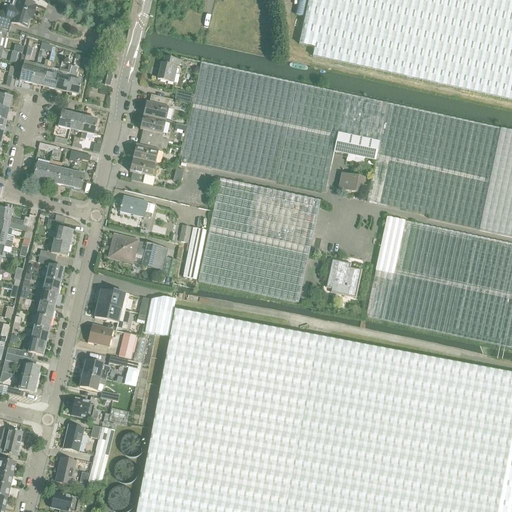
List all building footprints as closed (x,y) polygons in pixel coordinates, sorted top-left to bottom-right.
[(33,6),(34,5),(29,3),(27,0),(25,0),(24,0),(22,1),(19,0),(16,0),(14,8),(10,7),(6,20),(0,17),(0,32),(8,35),(10,28),(9,27),(10,23),(26,29),(31,14),(33,15),(32,15),(33,16),(36,7),(33,6)] [(511,0),(308,0),(298,47),(314,51),(312,59),(511,103),(511,0)] [(178,69),(180,62),(164,59),(162,65),(161,65),(157,82),(173,85),(177,69),(178,69)] [(31,85),(43,88),(49,62),(45,61),(43,67),(36,65),(34,71),(31,85)] [(43,88),(54,91),(58,77),(51,75),(53,69),(51,69),(53,63),(49,62),(43,88)] [(201,65),(180,164),(324,194),(333,152),(337,133),(379,142),(375,161),(366,202),(429,215),(428,220),(511,237),(511,132),(382,104),(201,65)] [(54,91),(66,94),(72,68),(68,67),(67,73),(59,70),(58,77),(54,91)] [(19,82),(31,85),(34,71),(22,68),(19,82)] [(76,69),(72,68),(66,94),(78,97),(82,83),(75,81),(76,75),(75,74),(76,69)] [(190,106),(192,96),(176,92),(174,102),(190,106)] [(0,96),(0,107),(9,110),(12,99),(0,96)] [(145,104),(142,118),(165,123),(169,107),(171,107),(172,102),(150,97),(148,105),(145,104)] [(0,107),(0,120),(6,122),(9,110),(0,107)] [(58,128),(70,131),(73,116),(61,113),(58,128)] [(70,131),(81,134),(85,119),(73,116),(70,131)] [(142,132),(140,140),(162,145),(162,144),(163,140),(161,140),(165,123),(142,118),(139,131),(142,132)] [(97,122),(85,119),(81,134),(80,139),(85,141),(87,135),(93,137),(97,122)] [(337,133),(333,152),(347,155),(345,162),(363,166),(365,159),(375,161),(379,142),(337,133)] [(54,144),(60,145),(66,147),(67,142),(55,139),(54,144)] [(135,147),(132,161),(155,166),(158,153),(160,153),(161,149),(162,145),(140,140),(138,148),(135,147)] [(50,152),(52,152),(58,153),(59,149),(39,145),(38,151),(50,153),(50,152)] [(94,145),(92,153),(99,154),(101,147),(94,145)] [(91,157),(76,154),(75,158),(76,158),(78,159),(78,160),(89,163),(91,157)] [(151,182),(155,166),(132,161),(129,174),(132,175),(130,183),(152,188),(153,183),(151,182)] [(56,186),(60,170),(61,165),(50,162),(48,168),(45,183),(56,186)] [(32,180),(45,183),(48,168),(36,165),(32,180)] [(72,173),(68,189),(80,192),(84,176),(77,175),(79,169),(73,167),(72,173)] [(181,181),(183,170),(177,169),(175,180),(181,181)] [(56,186),(68,189),(72,173),(60,170),(56,186)] [(361,190),(363,180),(341,176),(338,191),(357,195),(358,189),(361,190)] [(298,304),(303,280),(320,202),(220,180),(198,280),(197,282),(298,304)] [(143,219),(146,204),(136,202),(135,203),(123,200),(119,213),(143,219)] [(0,209),(0,221),(9,224),(14,226),(16,221),(10,219),(12,213),(0,209)] [(23,227),(26,228),(32,229),(35,218),(29,216),(28,220),(25,219),(23,227)] [(56,216),(54,222),(64,224),(65,219),(56,216)] [(386,219),(375,272),(392,276),(403,223),(386,219)] [(23,227),(14,226),(9,224),(0,221),(0,234),(7,236),(8,229),(25,233),(26,228),(23,227)] [(55,234),(53,241),(69,245),(72,232),(63,230),(64,224),(54,222),(48,221),(46,227),(52,229),(51,233),(55,234)] [(511,348),(511,246),(472,238),(403,223),(392,276),(375,272),(373,280),(365,318),(511,348)] [(179,243),(188,245),(191,228),(182,227),(179,243)] [(189,245),(182,279),(196,281),(206,232),(191,229),(188,244),(189,245)] [(0,234),(0,246),(4,247),(11,249),(13,244),(5,242),(7,236),(0,234)] [(132,262),(133,260),(134,256),(142,259),(140,267),(162,272),(167,251),(114,238),(109,259),(119,262),(120,259),(132,262)] [(40,252),(39,258),(55,261),(56,256),(66,258),(69,245),(53,241),(51,249),(48,248),(46,254),(40,252)] [(48,272),(46,280),(61,283),(64,270),(53,268),(55,261),(39,258),(38,264),(44,266),(43,271),(48,272)] [(332,261),(328,280),(326,289),(331,290),(330,293),(355,299),(361,272),(340,267),(341,263),(332,261)] [(46,280),(43,292),(58,295),(61,283),(46,280)] [(13,287),(0,283),(0,288),(12,291),(13,287)] [(13,287),(12,291),(10,298),(15,299),(18,288),(13,287)] [(101,291),(98,305),(125,311),(129,295),(113,292),(113,294),(101,291)] [(43,292),(40,304),(55,307),(58,295),(43,292)] [(143,299),(139,315),(147,316),(150,301),(143,299)] [(144,333),(144,334),(168,338),(175,301),(162,299),(151,301),(144,333)] [(40,304),(37,316),(52,320),(55,307),(40,304)] [(125,311),(98,305),(94,319),(118,324),(117,329),(122,330),(124,323),(122,323),(125,311)] [(7,308),(5,319),(10,321),(13,309),(7,308)] [(511,511),(511,375),(317,339),(174,312),(142,481),(136,511),(511,511)] [(37,316),(34,329),(49,332),(52,320),(37,316)] [(108,348),(112,331),(93,326),(89,343),(108,348)] [(34,329),(31,341),(46,344),(49,332),(34,329)] [(130,360),(136,337),(124,335),(119,357),(130,360)] [(11,336),(9,343),(17,345),(18,338),(11,336)] [(138,339),(132,361),(141,363),(146,340),(138,339)] [(8,349),(6,355),(32,361),(32,360),(33,355),(43,357),(46,344),(31,341),(30,349),(25,347),(24,353),(8,349)] [(6,355),(5,362),(10,363),(20,365),(19,369),(23,370),(21,378),(37,381),(40,369),(30,367),(32,361),(6,355)] [(141,365),(110,357),(109,364),(139,371),(141,365)] [(86,362),(83,375),(104,380),(106,381),(107,375),(109,374),(110,370),(109,368),(103,366),(86,362)] [(128,370),(124,385),(135,388),(139,372),(128,370)] [(83,375),(79,388),(97,392),(99,385),(104,386),(106,381),(104,380),(83,375)] [(14,389),(8,388),(7,394),(22,398),(24,392),(34,394),(37,381),(21,378),(19,385),(15,384),(14,389)] [(0,386),(0,396),(6,398),(7,394),(8,388),(0,386)] [(118,403),(120,396),(102,393),(100,399),(118,403)] [(98,412),(93,411),(94,407),(90,406),(90,404),(75,401),(71,417),(87,420),(87,418),(96,420),(98,412)] [(111,410),(108,422),(126,426),(129,414),(111,410)] [(103,423),(87,486),(101,482),(116,426),(107,424),(103,423)] [(78,453),(84,430),(68,426),(63,450),(78,453)] [(98,440),(101,429),(93,427),(90,438),(98,440)] [(9,430),(6,443),(20,446),(23,434),(9,430)] [(0,454),(17,458),(20,446),(6,443),(1,442),(0,445),(0,454)] [(70,486),(76,463),(61,459),(55,483),(70,486)] [(0,460),(0,472),(13,476),(16,464),(0,460)] [(116,462),(116,479),(135,479),(135,462),(116,462)] [(0,472),(0,484),(10,487),(13,476),(0,472)] [(86,485),(89,475),(82,473),(79,483),(86,485)] [(0,484),(0,496),(7,499),(10,487),(0,484)] [(109,508),(131,509),(132,489),(110,488),(109,508)] [(76,511),(79,499),(72,498),(53,494),(53,495),(51,496),(50,500),(52,502),(50,509),(60,511),(59,511),(76,511)]
